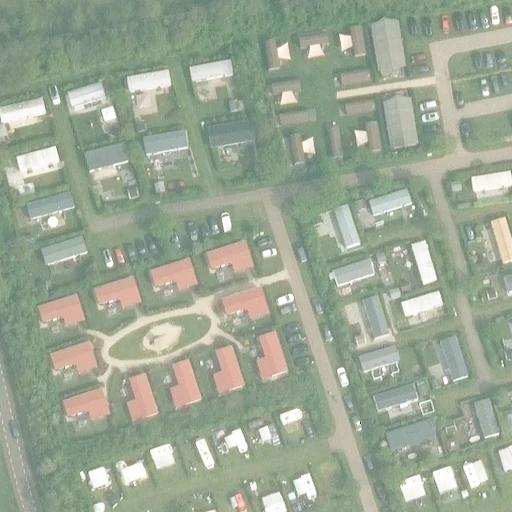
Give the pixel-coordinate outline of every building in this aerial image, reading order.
[(233,76),(230,62),(189,70),(192,84),(233,76)] [(129,93),(170,86),(167,73),(127,79),(129,93)] [(71,110),(105,99),(101,85),(67,96),(71,110)] [(0,119),(1,125),(45,115),(42,100),(0,109),(0,119)] [(249,136),(246,123),(208,129),(210,142),(249,136)] [(187,148),(185,134),(145,141),(148,155),(187,148)] [(124,160),(120,147),(85,157),(89,171),(124,160)] [(58,163),(55,149),(16,159),(19,173),(58,163)] [(511,187),(509,174),(470,180),(472,193),(511,187)] [(373,217),(411,205),(407,191),(369,203),(373,217)] [(74,210),(70,195),(25,206),(29,221),(74,210)] [(359,245),(347,207),(333,212),(345,250),(359,245)] [(511,262),(511,246),(504,220),(490,224),(502,265),(511,262)] [(86,255),(81,239),(40,252),(45,267),(86,255)] [(436,282),(424,243),(410,247),(422,286),(436,282)] [(511,285),(511,271),(486,276),(488,290),(511,285)] [(404,318),(441,306),(437,293),(400,305),(404,318)] [(388,336),(376,300),(363,304),(375,340),(388,336)] [(466,378),(454,339),(441,343),(453,382),(466,378)] [(394,348),(357,359),(362,374),(399,363),(394,348)] [(412,387),(379,397),(382,408),(402,402),(403,406),(410,403),(409,400),(416,398),(412,387)] [(394,448),(432,436),(428,423),(390,435),(394,448)] [(459,448),(496,436),(492,424),(455,436),(459,448)]
